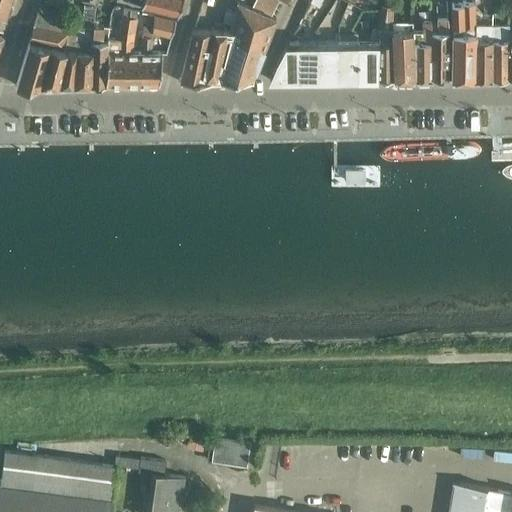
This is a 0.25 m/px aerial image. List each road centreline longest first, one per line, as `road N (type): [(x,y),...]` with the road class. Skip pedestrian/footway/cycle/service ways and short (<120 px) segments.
road 1 (unclassified): [(0,374),(511,356)]
road 2 (residential): [(251,93),(511,89)]
road 3 (residential): [(0,101),(164,97)]
road 4 (unclassified): [(219,511),(254,487),(350,486)]
